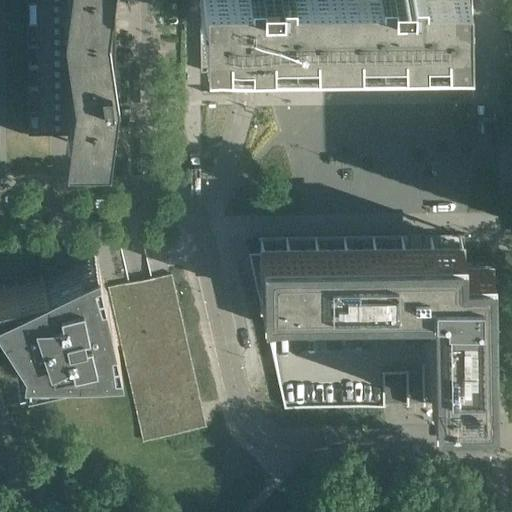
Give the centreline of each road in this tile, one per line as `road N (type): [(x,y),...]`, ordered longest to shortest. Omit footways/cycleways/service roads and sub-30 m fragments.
road 1 (unclassified): [(150,205),(192,214),(239,395),(255,427),(287,444),(511,442)]
road 2 (unknown): [(63,206),(57,0)]
road 3 (residential): [(0,207),(150,205)]
